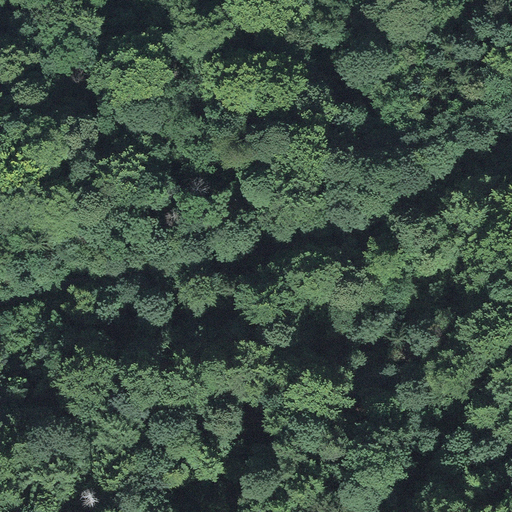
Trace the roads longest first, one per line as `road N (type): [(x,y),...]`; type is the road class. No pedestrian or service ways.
road 1 (trunk): [(511,110),(0,406)]
road 2 (track): [(0,297),(293,244),(380,211),(511,144)]
